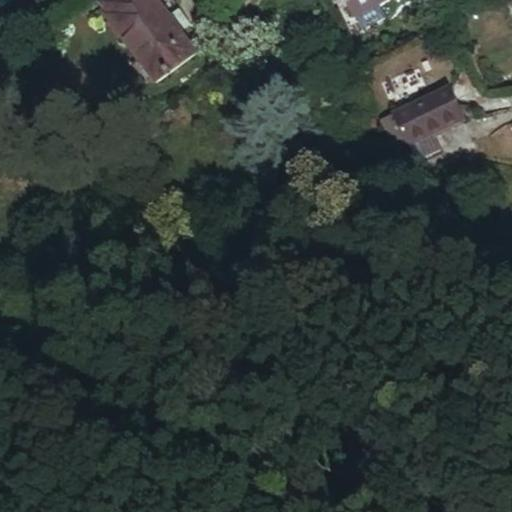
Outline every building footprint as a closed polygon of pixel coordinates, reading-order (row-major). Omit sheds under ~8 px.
[(170,20),(154,0),(116,0),(105,9),(111,17),(108,20),(141,63),(136,67),(149,85),(154,81),(157,85),(196,56),(182,37),(170,20)] [(343,0),(353,19),(390,0),(343,0)] [(170,20),(182,37),(190,31),(178,14),(170,20)] [(448,88),(393,114),(394,116),(407,145),(408,146),(464,120),(448,88)] [(394,116),(378,123),(392,153),(407,145),(394,116)] [(453,210),(438,217),(445,232),(460,225),(453,210)]
